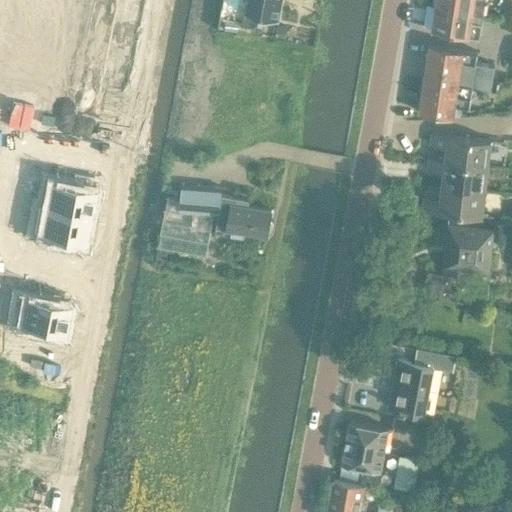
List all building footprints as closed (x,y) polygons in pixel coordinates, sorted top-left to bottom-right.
[(113,0),(101,0),(98,17),(134,24),(138,5),(113,0)] [(245,0),(243,14),(278,21),(282,0),(245,0)] [(436,0),(436,4),(482,12),(483,0),(436,0)] [(67,3),(65,10),(77,13),(78,5),(67,3)] [(482,12),(436,4),(435,15),(432,15),(431,25),(433,26),(432,28),(456,32),(456,33),(467,35),(467,32),(479,34),(482,12)] [(65,10),(64,18),(75,20),(77,13),(65,10)] [(98,17),(95,36),(131,42),(134,24),(98,17)] [(95,36),(91,54),(127,61),(131,42),(95,36)] [(59,40),(58,48),(70,51),(71,42),(59,40)] [(424,65),(493,76),(495,64),(476,61),(478,50),(427,43),(424,65)] [(58,48),(56,56),(68,58),(70,51),(58,48)] [(91,54),(87,73),(123,80),(127,61),(91,54)] [(424,65),(421,87),(472,95),(474,84),(492,87),(493,76),(424,65)] [(87,73),(84,92),(120,99),(123,80),(87,73)] [(52,78),(51,86),(63,88),(64,80),(52,78)] [(51,86),(49,93),(61,96),(63,88),(51,86)] [(472,95),(421,87),(418,106),(421,107),(420,111),(454,116),(456,103),(471,106),(471,100),(472,95)] [(84,92),(80,112),(116,119),(120,99),(84,92)] [(446,146),(445,158),(445,160),(488,165),(491,139),(432,132),(430,144),(446,146)] [(485,190),(488,165),(445,160),(445,158),(429,156),(427,169),(444,171),(442,185),(485,190)] [(38,206),(88,216),(94,186),(75,182),(74,187),(48,182),(43,206),(38,206)] [(482,215),(485,190),(442,185),(440,198),(425,196),(423,208),(482,215)] [(181,198),(180,211),(214,214),(218,214),(216,225),(227,227),(226,229),(231,229),(230,234),(244,237),(245,232),(267,236),(272,210),(249,205),(250,199),(221,193),(222,189),(182,186),(181,198)] [(26,192),(23,204),(31,205),(33,193),(26,192)] [(168,196),(159,246),(206,255),(214,214),(180,211),(181,198),(168,196)] [(23,204),(21,215),(29,217),(31,205),(23,204)] [(38,206),(33,232),(43,234),(42,238),(61,242),(62,237),(83,241),(88,216),(38,206)] [(428,271),(424,294),(450,299),(453,268),(492,271),(496,227),(448,223),(444,274),(428,271)] [(27,262),(26,269),(49,274),(51,266),(27,262)] [(18,296),(13,323),(44,329),(43,334),(62,337),(65,322),(68,322),(71,306),(18,296)] [(457,355),(437,351),(418,347),(415,362),(398,359),(389,406),(401,408),(400,412),(405,413),(406,409),(425,413),(434,367),(454,371),(457,355)] [(344,463),(341,479),(378,485),(389,428),(350,421),(343,462),(344,463)] [(413,491),(419,461),(400,458),(394,487),(413,491)] [(334,478),(328,509),(344,511),(359,511),(365,484),(378,486),(378,485),(341,479),(334,478)]
